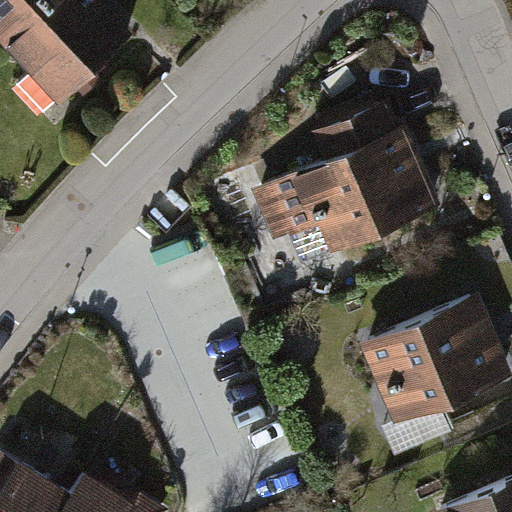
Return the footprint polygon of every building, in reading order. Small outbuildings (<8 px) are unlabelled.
[(85,0),(54,0),(0,52),(0,54),(54,110),(125,40),(85,0)] [(0,0),(0,52),(54,0),(0,0)] [(402,142),(302,177),(325,241),(424,206),(402,142)] [(473,303),(359,349),(390,425),(504,379),(473,303)] [(9,463),(0,478),(0,511),(45,511),(57,491),(9,463)] [(116,511),(121,505),(68,472),(57,491),(45,511),(116,511)] [(511,511),(511,477),(432,511),(511,511)] [(161,511),(168,501),(141,487),(127,511),(161,511)]
